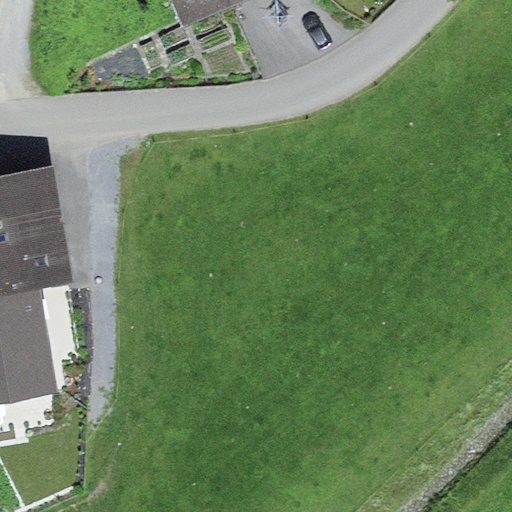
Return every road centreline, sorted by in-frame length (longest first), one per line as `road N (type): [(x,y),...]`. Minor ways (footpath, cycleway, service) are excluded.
road 1 (unclassified): [(0,124),(220,113),(286,98),(356,70),(430,0)]
road 2 (track): [(19,123),(14,0)]
